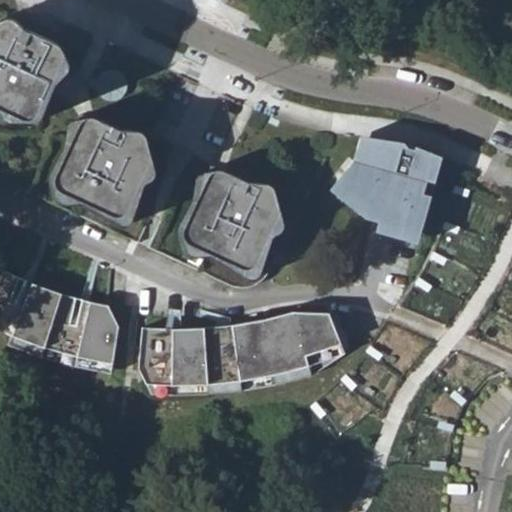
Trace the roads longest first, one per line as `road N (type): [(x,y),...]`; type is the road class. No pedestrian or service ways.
road 1 (residential): [(0,192),(228,304),(281,291),(372,301),(453,340)]
road 2 (residential): [(122,0),(284,73),(430,101),(511,138)]
road 3 (residential): [(357,511),(395,416),(453,340)]
